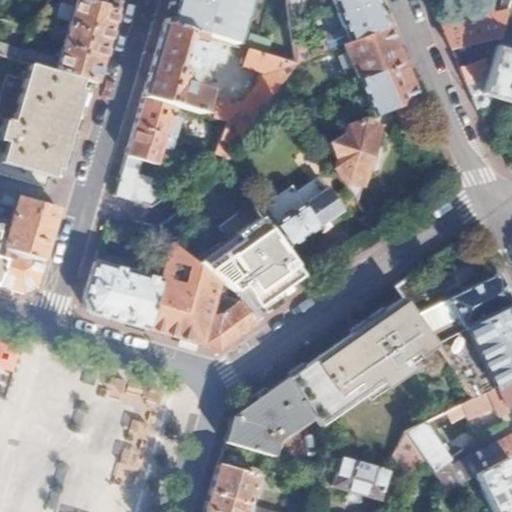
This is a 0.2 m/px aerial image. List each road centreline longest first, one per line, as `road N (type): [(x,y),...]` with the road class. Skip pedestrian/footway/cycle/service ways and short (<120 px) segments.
road 1 (residential): [(146,0),(47,330)]
road 2 (residential): [(209,379),(444,218),(490,204)]
road 3 (residential): [(490,204),(403,0)]
road 4 (residential): [(209,379),(47,330)]
road 5 (residential): [(169,511),(209,379)]
